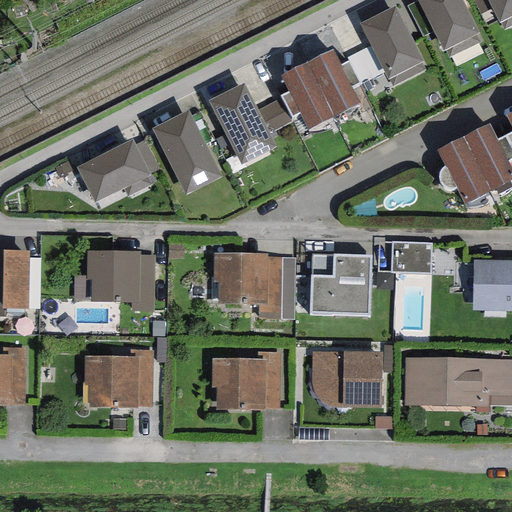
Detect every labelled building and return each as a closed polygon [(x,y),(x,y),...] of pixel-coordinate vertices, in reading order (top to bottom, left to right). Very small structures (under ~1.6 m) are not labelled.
[(461,0),(417,0),(418,1),(433,32),(443,52),(445,51),(448,58),(480,42),(475,35),(478,34),(461,0)] [(492,10),(487,0),(473,0),(481,15),(492,10)] [(511,0),(487,0),(492,10),(499,24),(501,23),(504,29),(511,24),(511,0)] [(423,37),(433,32),(418,1),(407,7),(423,37)] [(394,6),(360,24),(371,46),(384,71),(388,79),(390,78),(393,85),(424,70),(420,62),(423,61),(394,6)] [(359,83),(384,71),(371,46),(347,58),(348,61),(359,83)] [(333,51),(308,62),(335,116),(359,103),(351,87),(340,65),(333,51)] [(340,65),(351,87),(359,83),(348,61),(340,65)] [(300,113),(308,130),(335,116),(308,62),(281,76),(289,92),(300,113)] [(243,84),(209,101),(242,166),(276,148),(269,133),(258,111),(243,84)] [(292,117),(300,113),(289,92),(281,96),(292,117)] [(258,111),(269,133),(290,122),(279,100),(258,111)] [(188,111),(152,129),(185,195),(221,177),(188,111)] [(489,123),(463,137),(491,191),(511,179),(511,170),(508,161),(497,140),(489,123)] [(497,140),(508,161),(511,158),(511,148),(505,136),(497,140)] [(447,189),(452,188),(457,187),(465,204),(491,191),(463,137),(437,150),(446,167),(441,171),(439,174),(439,180),(441,184),(444,187),(447,189)] [(132,140),(77,168),(94,203),(123,188),(127,197),(152,185),(148,177),(151,176),(150,174),(135,145),(132,140)] [(145,140),(135,145),(150,174),(160,169),(145,140)] [(431,243),(392,242),(392,272),(431,274),(431,243)] [(29,258),(29,251),(3,250),(2,300),(1,310),(6,310),(28,310),(29,258)] [(140,252),(87,251),(87,280),(91,281),(90,302),(132,304),(139,304),(140,256),(140,252)] [(267,254),(213,254),(213,282),(218,283),(218,304),(260,306),(267,306),(268,258),(267,254)] [(370,316),(372,256),(333,255),(333,256),(312,255),(312,276),(310,276),(310,316),(370,316)] [(154,312),(155,256),(140,256),(139,304),(132,304),(132,312),(154,312)] [(40,259),(29,258),(28,310),(40,310),(40,259)] [(260,306),(259,319),(294,320),(295,258),(268,258),(267,306),(260,306)] [(511,261),(473,261),(472,311),(511,311),(511,261)] [(164,336),(164,322),(153,322),(153,336),(164,336)] [(383,373),(393,373),(393,346),(383,346),(383,373)] [(11,404),(24,404),(25,348),(2,348),(2,355),(11,355),(11,404)] [(137,407),(150,407),(151,351),(129,350),(129,357),(137,358),(137,407)] [(266,409),(279,409),(280,353),(258,352),(258,359),(266,360),(266,409)] [(381,408),(383,353),(343,352),(343,353),(312,352),(312,383),(313,388),(314,392),(316,397),(319,401),(322,402),(327,405),(331,407),(336,408),(381,408)] [(2,355),(0,354),(0,405),(10,406),(11,404),(11,355),(2,355)] [(129,357),(83,356),(83,385),(88,385),(88,407),(137,408),(137,407),(137,358),(129,357)] [(511,360),(405,358),(404,406),(490,408),(490,406),(511,406),(511,360)] [(258,359),(212,359),(212,387),(217,387),(217,410),(265,410),(266,409),(266,360),(258,359)]
